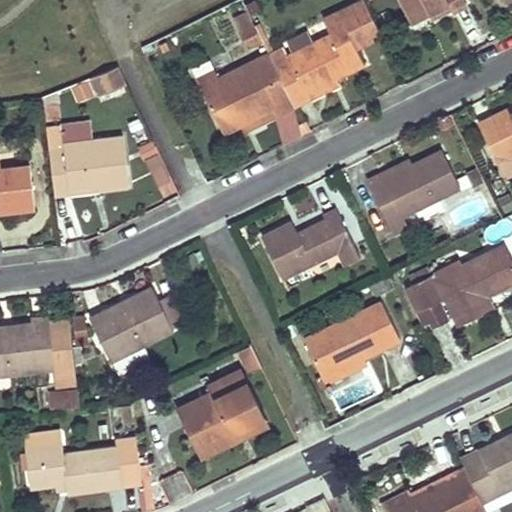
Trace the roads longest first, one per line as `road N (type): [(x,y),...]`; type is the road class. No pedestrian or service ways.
road 1 (residential): [(0,279),(74,271),(119,256),(511,63)]
road 2 (residential): [(211,511),(511,365)]
